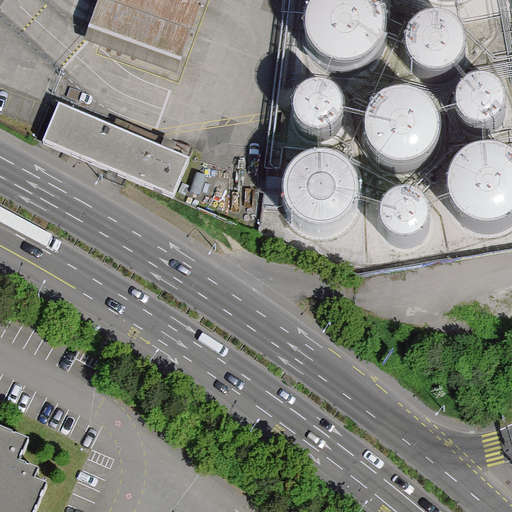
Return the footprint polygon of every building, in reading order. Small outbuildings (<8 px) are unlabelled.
[(199,0),(101,0),(90,31),(177,62),(199,0)] [(308,0),(306,3),(299,16),(298,30),(301,43),(306,52),(315,61),(327,66),(341,68),(355,65),(368,55),(376,44),(379,29),(377,13),(371,3),(368,0),(308,0)] [(445,24),(437,24),(423,29),(414,39),(410,48),(410,61),(416,73),(424,81),(436,85),(450,84),(461,78),(468,67),(471,54),(467,40),(458,30),(445,24)] [(485,88),(472,91),(463,101),(460,111),(462,122),(470,132),(480,137),(493,135),(504,127),(508,117),(508,108),(503,97),(496,91),(485,88)] [(339,97),(327,92),(316,92),(306,98),(298,109),(297,122),(301,131),(308,139),(319,143),(331,141),(342,135),(347,124),(347,110),(339,97)] [(407,98),(392,101),(382,106),(373,115),(368,127),(368,145),(374,159),(387,171),(403,176),(418,174),(432,165),(441,151),(444,134),(441,120),(433,110),(420,101),(407,98)] [(189,161),(59,105),(43,143),(173,198),(189,161)] [(479,155),(468,160),(458,170),(451,184),(451,199),(455,214),(465,225),(480,233),(498,234),(511,228),(511,159),(501,154),(488,153),(479,155)] [(332,164),(315,165),(303,171),(292,182),(288,195),(288,208),(293,221),(302,232),(314,238),(326,239),(338,237),(351,229),(359,218),(363,204),(361,190),(355,178),(345,169),(332,164)] [(417,249),(425,244),(432,235),(435,225),(432,213),(425,205),(415,200),(404,200),(395,204),(387,212),(384,223),(385,234),(391,242),(398,248),(408,250),(417,249)] [(0,511),(36,511),(45,491),(33,485),(37,476),(18,468),(27,446),(0,434),(0,511)]
